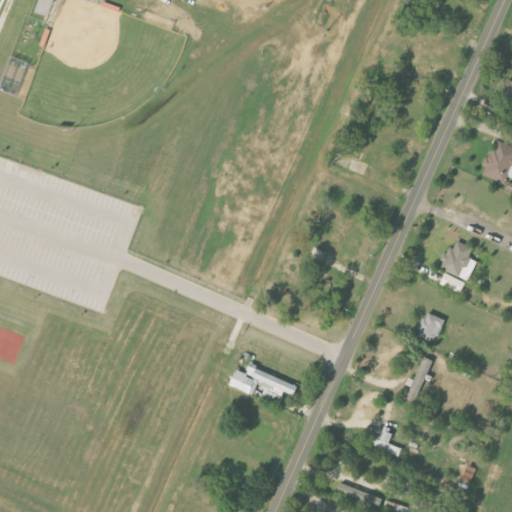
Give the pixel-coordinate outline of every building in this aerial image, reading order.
[(40,0),(36,12),(47,17),(52,0),(40,0)] [(511,146),(495,141),(487,168),(486,167),(484,176),(510,184),(511,176),(511,146)] [(478,261),(470,258),(474,248),(458,242),(454,250),(448,247),(440,268),(470,281),(478,261)] [(462,294),(467,282),(446,274),(441,285),(462,294)] [(420,332),(438,340),(446,319),(428,311),(420,332)] [(434,360),(424,356),(411,386),(412,387),(410,392),(419,396),(434,360)] [(300,387),(252,365),(247,374),(268,384),(261,398),(280,406),(286,392),(295,397),(300,387)] [(259,380),(237,370),(231,385),(253,395),(259,380)] [(394,429),(386,426),(381,439),(372,435),(368,445),(399,456),(402,448),(389,443),(394,429)] [(380,506),(383,498),(341,484),(338,493),(380,506)] [(398,511),(400,505),(386,501),(384,508),(398,511)]
